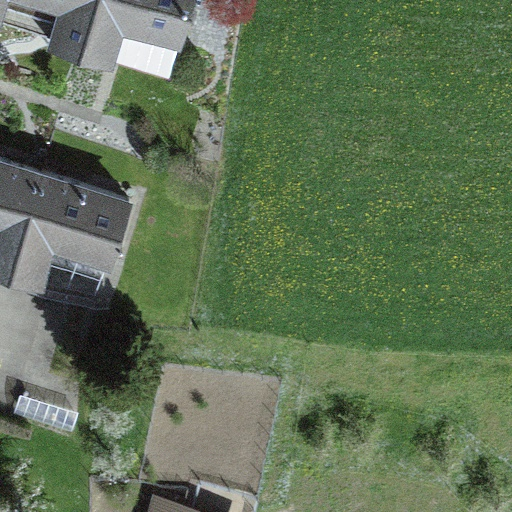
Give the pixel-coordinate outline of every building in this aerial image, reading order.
[(0,0),(0,17),(80,43),(93,0),(0,0)] [(168,71),(190,0),(93,0),(80,43),(168,71)] [(0,156),(0,261),(10,265),(40,169),(0,156)] [(40,169),(10,265),(39,274),(50,239),(109,258),(128,197),(40,169)] [(198,511),(158,500),(154,511),(198,511)]
